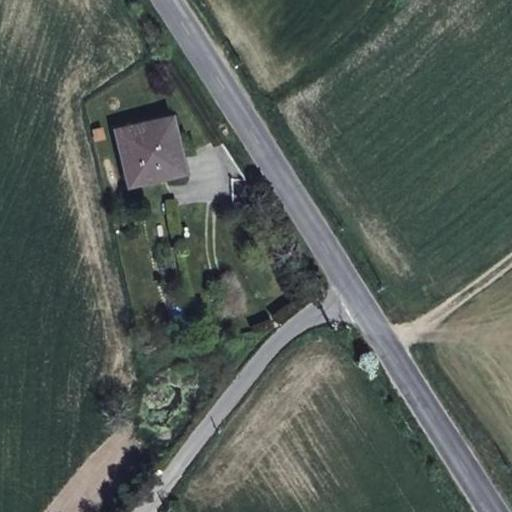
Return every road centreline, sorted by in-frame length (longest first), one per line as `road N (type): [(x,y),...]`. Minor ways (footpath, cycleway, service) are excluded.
road 1 (tertiary): [(174,0),(495,511)]
road 2 (track): [(354,287),(273,350),(148,511)]
road 3 (track): [(391,345),(511,258)]
